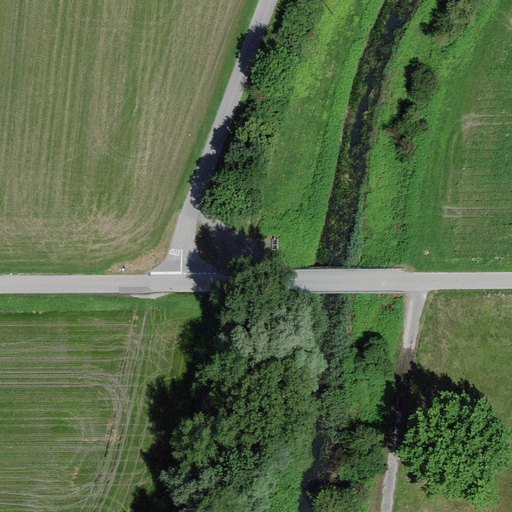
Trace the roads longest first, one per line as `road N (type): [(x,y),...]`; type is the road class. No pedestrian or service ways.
road 1 (unclassified): [(175,280),(270,0)]
road 2 (track): [(416,280),(381,511)]
